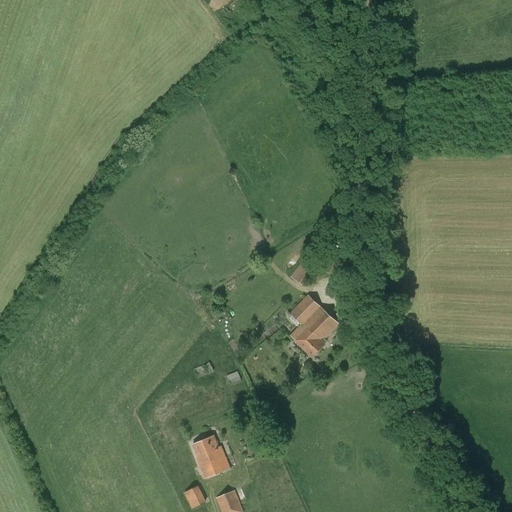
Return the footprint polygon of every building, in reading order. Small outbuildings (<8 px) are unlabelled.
[(291,276),(302,284),(322,258),(310,251),(291,276)] [(356,259),(331,251),(324,272),(349,280),(356,259)] [(299,329),(303,333),(295,341),(312,357),(327,342),(325,340),(339,325),(320,307),(308,295),(290,313),(302,325),(299,329)] [(194,369),(198,378),(214,371),(210,362),(194,369)] [(238,371),(226,376),(230,385),(241,381),(238,371)] [(218,448),(214,436),(193,445),(198,456),(196,457),(205,479),(230,468),(221,447),(218,448)] [(207,501),(199,486),(184,494),(192,509),(207,501)] [(243,511),(234,491),(216,498),(221,511),(243,511)]
